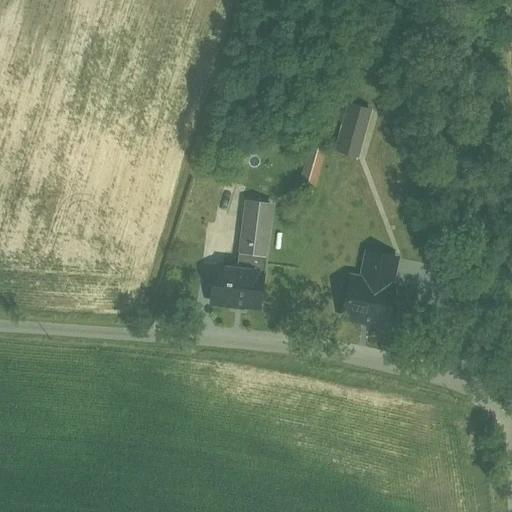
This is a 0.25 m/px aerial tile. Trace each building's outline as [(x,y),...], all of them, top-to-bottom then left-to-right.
[(305,145),(295,186),(314,191),(325,150),(305,145)] [(405,186),(395,187),(397,203),(407,202),(405,186)] [(272,205),(248,203),(241,254),(265,256),(272,205)] [(265,256),(241,254),(239,269),(217,267),(212,303),(230,305),(230,303),(259,306),(263,272),(265,256)] [(399,258),(379,254),(377,264),(374,275),(392,279),(394,279),(399,258)] [(392,279),(374,275),(377,264),(355,260),(355,258),(340,255),(335,273),(350,276),(348,285),(355,287),(348,317),(386,325),(392,293),(390,292),(392,279)]
